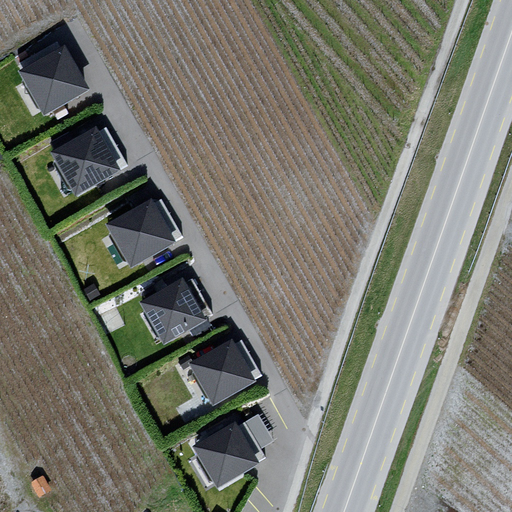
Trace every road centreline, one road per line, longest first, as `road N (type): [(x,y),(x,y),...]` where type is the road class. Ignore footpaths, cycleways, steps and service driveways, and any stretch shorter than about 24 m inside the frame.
road 1 (residential): [(464,0),(286,511)]
road 2 (primary): [(511,34),(344,511)]
road 3 (track): [(394,511),(511,182)]
